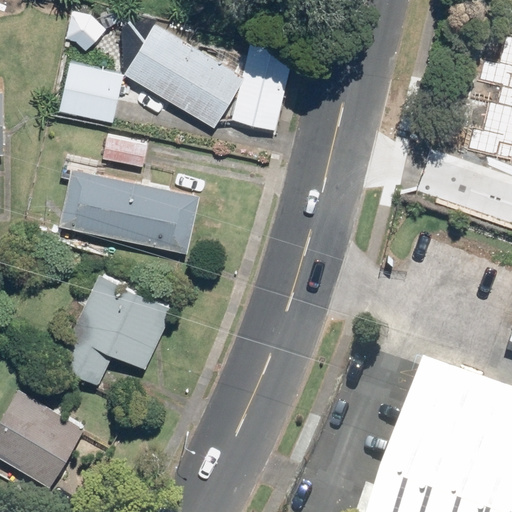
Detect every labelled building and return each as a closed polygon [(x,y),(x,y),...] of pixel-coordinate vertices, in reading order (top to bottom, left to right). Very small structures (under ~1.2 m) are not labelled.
[(94,14),(74,10),(69,36),(88,40),(94,14)] [(156,21),(125,70),(213,124),(244,75),(156,21)] [(477,129),(472,148),(511,157),(511,36),(506,35),(500,63),(486,60),(482,78),(506,84),(501,106),(492,104),(485,131),(477,129)] [(69,61),(59,108),(113,119),(123,72),(69,61)] [(147,142),(107,134),(102,155),(142,164),(147,142)] [(199,192),(72,166),(60,223),(187,250),(199,192)] [(172,306),(100,272),(56,362),(98,382),(113,350),(144,365),(172,306)] [(511,511),(511,393),(425,364),(373,511),(511,511)] [(19,387),(0,416),(0,453),(49,484),(84,427),(19,387)]
